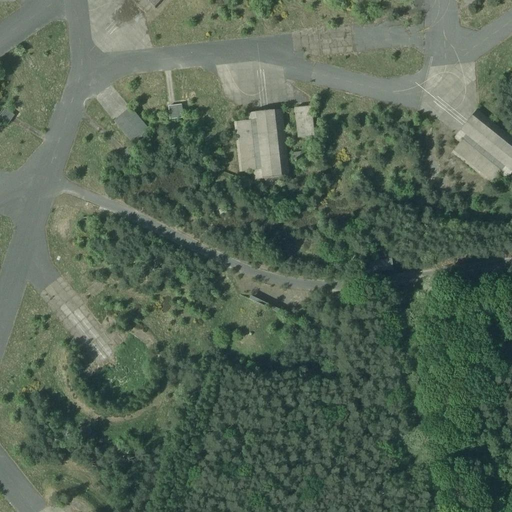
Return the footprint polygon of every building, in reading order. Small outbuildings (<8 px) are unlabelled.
[(164,106),(165,122),(180,121),(179,105),(164,106)] [(290,109),(293,139),(311,138),(308,107),(290,109)] [(458,127),(511,170),(511,136),(502,129),(478,110),(474,107),(458,127)] [(5,109),(0,115),(0,118),(8,124),(14,116),(5,109)] [(113,121),(132,144),(146,132),(128,109),(113,121)] [(262,180),(263,188),(278,187),(278,179),(287,178),(280,110),(246,114),(247,122),(231,124),(236,174),(253,173),(254,181),(262,180)] [(360,263),(362,274),(391,270),(390,259),(360,263)] [(83,291),(89,299),(105,288),(99,280),(83,291)] [(263,355),(278,315),(240,299),(222,338),(232,347),(243,353),(253,356),(263,355)]
